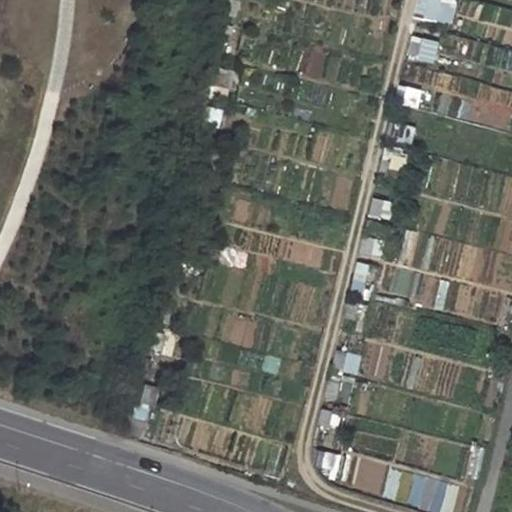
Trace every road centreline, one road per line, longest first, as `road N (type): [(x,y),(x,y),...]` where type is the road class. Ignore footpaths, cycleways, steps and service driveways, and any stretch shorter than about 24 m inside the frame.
road 1 (track): [(405,511),(317,490),(300,448),(408,0)]
road 2 (secondary): [(0,433),(233,511)]
